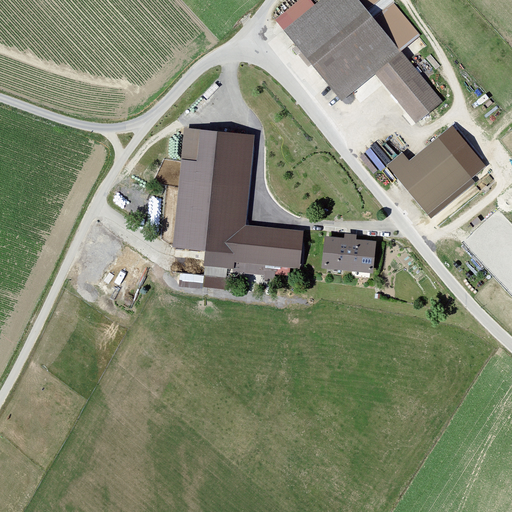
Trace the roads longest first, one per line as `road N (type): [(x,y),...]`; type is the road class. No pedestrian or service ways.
road 1 (unclassified): [(246,36),(511,345)]
road 2 (unclassified): [(0,399),(120,161)]
road 3 (unclassified): [(149,121),(199,68),(246,36)]
